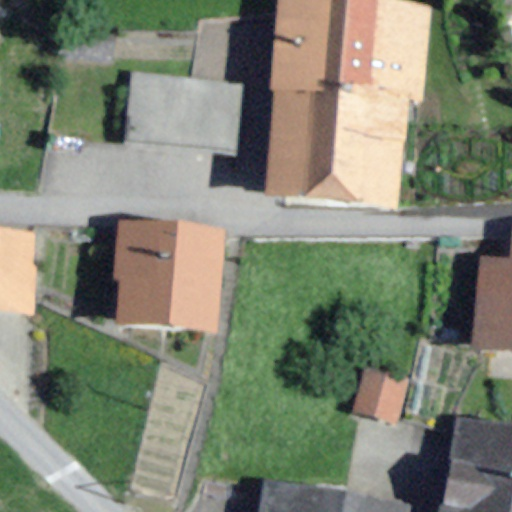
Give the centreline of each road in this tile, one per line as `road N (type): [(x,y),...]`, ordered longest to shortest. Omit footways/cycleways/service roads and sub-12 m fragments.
road 1 (residential): [(0,207),(399,221),(511,216)]
road 2 (unclassified): [(0,407),(115,511)]
